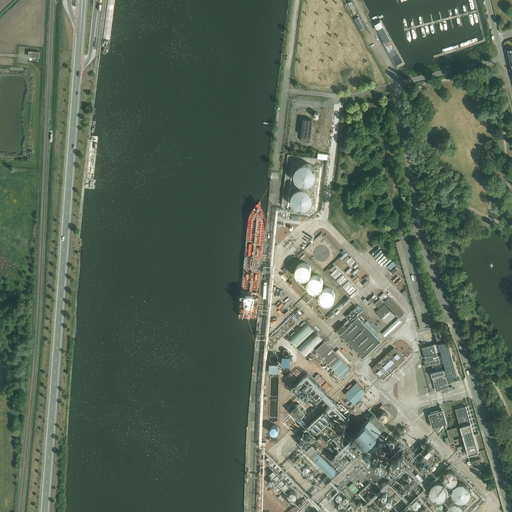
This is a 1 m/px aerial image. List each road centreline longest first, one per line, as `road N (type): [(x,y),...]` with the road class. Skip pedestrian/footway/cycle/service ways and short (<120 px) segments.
road 1 (primary): [(81,7),(44,511)]
road 2 (unclassified): [(397,85),(418,216),(508,511)]
